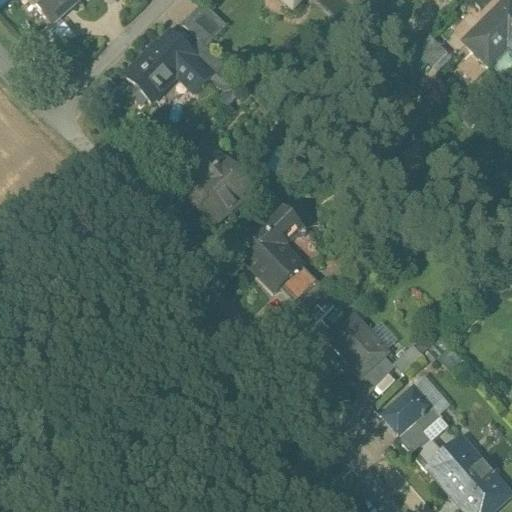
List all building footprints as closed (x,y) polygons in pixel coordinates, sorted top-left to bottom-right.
[(32,0),(28,4),(51,29),(65,17),(64,16),(81,0),(32,0)] [(300,0),(283,0),(293,9),(300,0)] [(511,1),(510,0),(509,0),(465,44),(482,62),(501,43),(511,54),(511,1)] [(468,0),(480,11),(490,0),(468,0)] [(198,9),(180,28),(199,46),(205,51),(223,32),(198,9)] [(416,50),(433,69),(449,54),(432,35),(416,50)] [(193,57),(171,36),(158,49),(161,52),(152,61),(149,58),(136,71),(135,72),(156,92),(157,91),(174,73),(197,96),(210,83),(213,80),(195,62),(196,61),(193,57)] [(246,91),(205,51),(199,46),(193,57),(196,61),(195,62),(213,80),(210,83),(224,97),(220,101),(228,110),(233,105),(232,105),(246,91)] [(156,92),(135,72),(136,71),(134,69),(123,80),(133,90),(146,103),(150,107),(161,95),(157,91),(156,92)] [(146,103),(133,90),(128,95),(133,100),(131,101),(139,110),(146,103)] [(224,163),(205,143),(181,165),(199,185),(224,163)] [(253,194),(225,162),(224,163),(199,185),(184,199),(211,231),(253,194)] [(302,271),(277,246),(296,227),(299,231),(301,230),(282,211),(262,231),(260,229),(234,255),(275,297),(280,292),(302,271)] [(302,271),(280,292),(296,309),(318,287),(302,271)] [(325,300),(300,325),(308,333),(333,308),(325,300)] [(389,356),(354,318),(327,343),(361,381),(389,356)] [(398,342),(381,324),(372,333),(389,351),(398,342)] [(412,348),(393,368),(403,378),(423,359),(412,348)] [(450,372),(462,361),(451,349),(438,360),(450,372)] [(366,379),(374,388),(394,370),(386,361),(366,379)] [(414,389),(379,420),(397,442),(416,426),(422,420),(423,421),(428,417),(427,416),(433,411),(414,389)] [(444,458),(416,426),(397,442),(426,474),(444,458)] [(496,511),(511,499),(461,443),(444,458),(426,474),(459,511),(461,509),(463,511),(496,511)]
